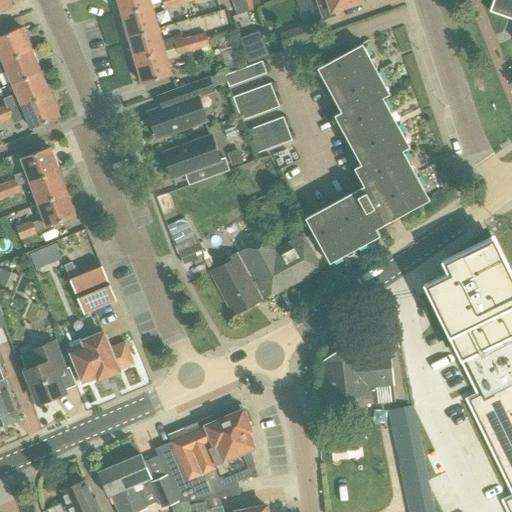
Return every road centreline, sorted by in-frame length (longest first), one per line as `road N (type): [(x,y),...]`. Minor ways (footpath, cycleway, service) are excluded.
road 1 (residential): [(193,385),(95,156),(92,118),(50,0)]
road 2 (tertiary): [(267,351),(496,193)]
road 3 (tertiary): [(0,468),(193,385)]
road 4 (residential): [(496,193),(478,163),(422,0)]
road 5 (residential): [(308,511),(296,423),(267,351)]
